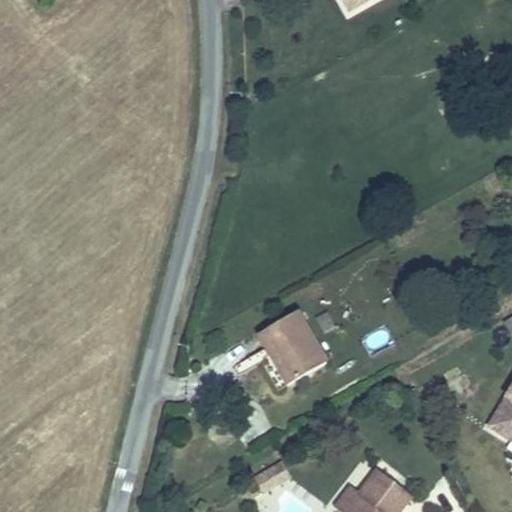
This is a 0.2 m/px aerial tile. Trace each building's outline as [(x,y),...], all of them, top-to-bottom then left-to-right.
[(292,383),(330,363),(302,310),(263,330),(292,383)] [(511,368),(486,412),(507,424),(511,416),(511,368)] [(397,511),(398,511),(419,486),(383,457),(363,481),(362,483),(365,486),(351,504),(343,511),(397,511)] [(266,494),(291,480),(283,464),(257,477),(266,494)] [(355,474),(339,494),(351,504),(365,486),(362,483),(363,481),(355,474)]
